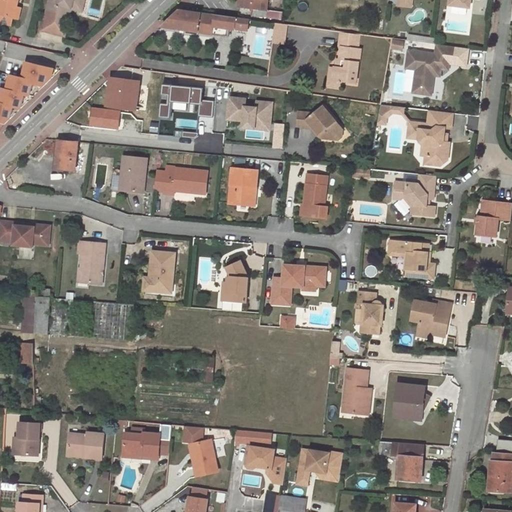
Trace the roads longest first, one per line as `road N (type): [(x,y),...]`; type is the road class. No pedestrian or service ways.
road 1 (residential): [(353,244),(129,223),(82,206),(0,195)]
road 2 (tertiary): [(0,161),(166,0)]
road 3 (unknown): [(307,35),(298,63),(267,81),(111,53)]
road 4 (residential): [(504,0),(486,143),(492,160),(511,166)]
road 5 (residential): [(485,335),(454,511)]
